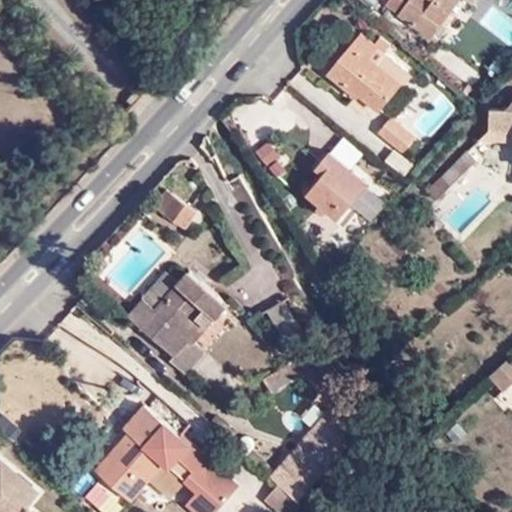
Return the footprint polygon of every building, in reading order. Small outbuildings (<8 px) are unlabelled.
[(439,43),(450,27),(439,18),(452,0),(463,0),(467,3),(468,0),(382,0),(381,2),(439,43)] [(452,0),(439,18),(450,27),(467,3),(463,0),(452,0)] [(358,92),(392,119),(412,95),(401,87),(409,77),(356,36),(326,75),(355,97),(358,92)] [(511,104),(506,112),(489,112),(487,133),(511,132),(511,104)] [(420,140),(394,120),(379,138),(406,158),(420,140)] [(480,143),(511,144),(511,132),(487,133),(480,143)] [(366,185),(326,153),(312,169),(319,175),(303,196),(337,222),(366,185)] [(439,180),(447,190),(473,162),(464,153),(439,180)] [(436,201),(447,190),(439,180),(427,193),(436,201)] [(161,214),(173,198),(162,189),(150,205),(161,214)] [(196,214),(173,198),(161,214),(182,230),(196,214)] [(341,225),(332,241),(349,251),(358,234),(341,225)] [(124,313),(172,352),(180,341),(185,344),(220,301),(182,270),(172,281),(149,309),(136,298),(124,313)] [(159,270),(136,298),(149,309),(172,281),(159,270)] [(304,340),(278,296),(260,306),(286,351),(304,340)] [(172,352),(164,361),(178,374),(196,352),(185,344),(180,341),(172,352)] [(331,374),(316,351),(302,366),(316,383),(331,374)] [(511,361),(507,356),(485,377),(498,391),(511,377),(511,361)] [(258,387),(270,398),(291,377),(281,364),(258,387)] [(338,387),(331,374),(316,383),(324,396),(338,387)] [(174,464),(220,507),(234,490),(186,448),(141,409),(130,422),(174,464)] [(324,416),(268,484),(277,493),(296,510),(315,487),(331,466),(354,438),(324,416)] [(194,511),(215,511),(220,507),(174,464),(130,422),(121,432),(130,440),(100,477),(131,503),(157,468),(165,475),(190,497),(185,503),(194,511)] [(90,468),(100,477),(130,440),(121,432),(90,468)] [(357,487),(331,466),(315,487),(340,508),(357,487)] [(0,511),(24,511),(17,505),(28,492),(0,467),(0,511)] [(262,509),(264,511),(294,511),(296,510),(277,493),(262,509)] [(183,511),(194,511),(185,503),(181,509),(183,511)]
